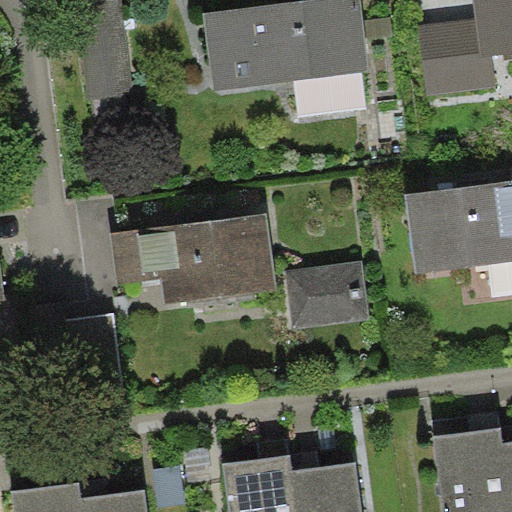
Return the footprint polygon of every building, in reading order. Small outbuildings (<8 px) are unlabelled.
[(120,0),(76,0),(74,0),(86,101),(131,96),(120,0)] [(360,0),(303,0),(204,12),(213,89),(369,70),(360,0)] [(511,0),(475,0),(477,17),(482,56),(493,54),(511,52),(511,0)] [(482,56),(477,17),(420,24),(428,93),(497,85),(493,54),(482,56)] [(511,179),(407,192),(417,272),(511,260),(511,179)] [(267,212),(111,233),(119,285),(162,279),(166,305),(277,290),(267,212)] [(370,318),(363,261),(285,270),(292,328),(370,318)] [(31,305),(39,381),(75,377),(68,318),(66,301),(31,305)] [(115,312),(68,318),(75,377),(78,403),(125,398),(115,312)] [(510,511),(502,441),(500,427),(435,435),(444,511),(510,511)] [(511,511),(511,439),(502,441),(510,511),(511,511)] [(296,511),(292,469),(290,455),(224,463),(230,511),(296,511)] [(292,469),(296,511),(362,511),(356,461),(292,469)] [(82,511),(81,497),(79,483),(14,491),(16,511),(82,511)] [(81,497),(82,511),(148,511),(146,489),(81,497)]
